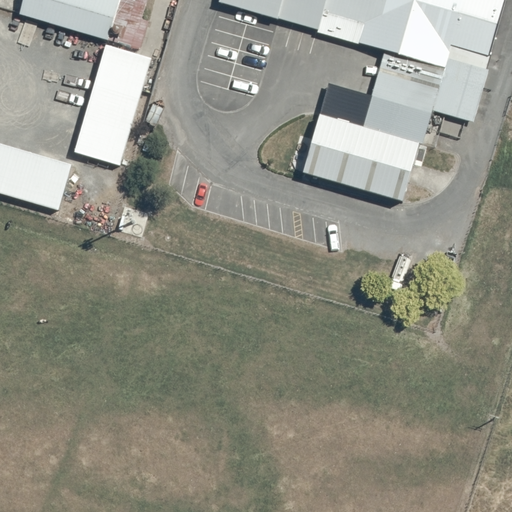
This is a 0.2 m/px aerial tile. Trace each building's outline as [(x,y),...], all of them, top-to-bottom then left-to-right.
[(99,0),(0,0),(0,4),(90,32),(99,0)] [(442,0),(261,0),(367,32),(342,112),(403,130),(414,92),(456,105),(479,31),(437,18),(442,0)] [(153,57),(108,45),(78,154),(122,166),(153,57)] [(405,137),(304,106),(287,160),(388,191),(405,137)] [(74,164),(0,142),(0,191),(60,210),(74,164)]
